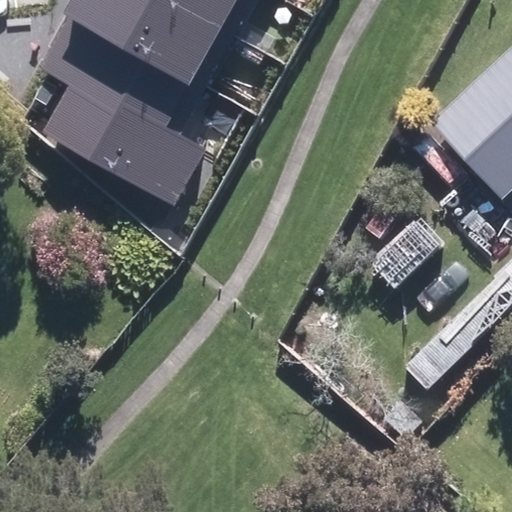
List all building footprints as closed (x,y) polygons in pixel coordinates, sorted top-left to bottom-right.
[(221,35),(154,0),(75,0),(66,18),(193,86),(221,35)] [(239,0),(154,0),(221,35),(239,0)] [(511,52),(431,128),(502,205),(511,195),(511,52)] [(206,151),(76,82),(46,137),(176,206),(206,151)] [(365,230),(378,242),(402,218),(389,206),(365,230)] [(374,261),(399,289),(442,246),(417,221),(374,261)] [(511,312),(511,263),(399,369),(423,395),(511,312)] [(386,419),(406,440),(424,424),(404,403),(386,419)]
